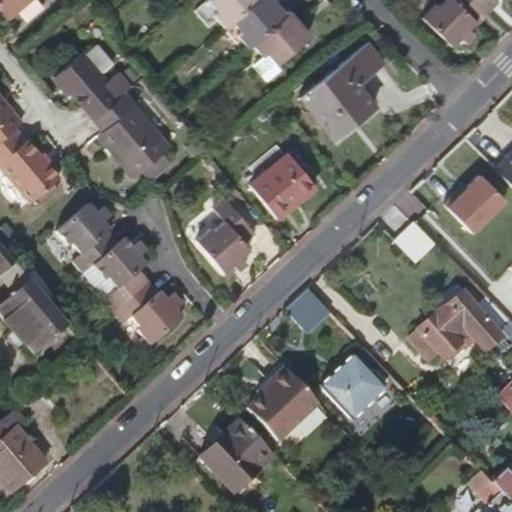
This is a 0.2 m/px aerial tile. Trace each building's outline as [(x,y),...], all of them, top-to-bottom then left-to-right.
[(35,0),(0,0),(0,14),(7,23),(35,0)] [(230,18),(251,0),(208,0),(216,9),(212,12),(222,25),(230,18)] [(285,13),(273,0),(251,0),(230,18),(240,29),(236,32),(246,46),(250,42),(285,13)] [(482,28),(492,17),(475,0),(451,0),(444,8),(441,6),(428,20),(459,50),(465,43),(471,49),(480,40),(473,34),(480,26),(482,28)] [(495,0),(475,0),(492,17),(502,7),(495,0)] [(275,61),(308,33),(288,10),(285,13),(250,42),(261,55),(266,50),(275,61)] [(334,138),(375,105),(358,83),(384,62),(367,42),(300,95),(334,138)] [(83,55),(99,75),(112,65),(96,45),(83,55)] [(83,55),(82,53),(54,75),(81,110),(90,121),(118,98),(105,82),(99,75),(83,55)] [(130,65),(122,72),(131,82),(139,75),(130,65)] [(105,82),(118,98),(123,93),(130,87),(117,72),(105,82)] [(145,76),(137,82),(172,125),(180,119),(145,76)] [(168,149),(123,93),(118,98),(90,121),(100,133),(97,137),(132,179),(139,172),(161,154),(168,149)] [(0,144),(13,133),(21,127),(11,115),(0,101),(0,144)] [(59,184),(28,148),(26,149),(13,133),(0,144),(0,167),(2,166),(34,205),(37,202),(53,189),(59,184)] [(193,137),(184,145),(193,156),(203,148),(193,137)] [(511,149),(494,167),(511,185),(511,149)] [(315,186),(286,153),(248,185),(277,218),(315,186)] [(171,166),(161,154),(139,172),(149,184),(171,166)] [(471,232),(504,199),(479,174),(467,186),(459,194),(456,191),(443,203),(471,232)] [(464,183),(456,191),(459,194),(467,186),(464,183)] [(53,189),(37,202),(43,209),(59,195),(53,189)] [(253,231),(224,197),(211,208),(223,221),(211,231),(209,229),(194,242),(221,274),(230,266),(235,273),(246,264),(241,257),(249,250),(241,241),(253,231)] [(116,243),(107,231),(109,229),(102,221),(108,216),(101,208),(95,212),(89,204),(58,230),(69,244),(72,242),(83,254),(73,262),(82,272),(90,265),(116,243)] [(434,243),(414,222),(394,241),(415,262),(434,243)] [(0,233),(0,246),(2,249),(14,239),(6,229),(0,233)] [(147,282),(137,270),(145,265),(137,255),(143,251),(135,242),(129,247),(122,238),(116,243),(90,265),(102,279),(106,276),(116,287),(102,299),(112,311),(147,282)] [(47,301),(2,249),(0,246),(0,273),(6,269),(21,286),(0,303),(0,316),(32,355),(67,325),(47,301)] [(90,265),(82,272),(80,274),(102,299),(116,287),(106,276),(102,279),(90,265)] [(230,266),(221,274),(226,280),(235,273),(230,266)] [(172,308),(179,303),(170,292),(164,297),(157,290),(155,292),(147,282),(112,311),(121,322),(131,315),(139,325),(137,327),(150,342),(180,317),(172,308)] [(308,332),(330,312),(307,288),(286,308),(308,332)] [(476,309),(462,291),(418,329),(418,330),(438,353),(442,357),(446,354),(469,334),(476,341),(482,349),(499,334),(498,332),(476,309)] [(476,309),(498,332),(501,329),(511,340),(511,323),(488,298),(476,309)] [(438,353),(418,330),(407,339),(427,362),(438,353)] [(469,334),(446,354),(452,362),(476,341),(469,334)] [(350,419),(383,389),(352,355),(319,386),(350,419)] [(101,366),(93,372),(100,381),(108,376),(101,366)] [(277,442),(318,403),(284,366),(266,384),(270,388),(260,397),(247,409),(277,442)] [(260,397),(270,388),(266,384),(256,393),(260,397)] [(44,463),(15,428),(24,420),(15,408),(0,420),(0,480),(9,492),(44,463)] [(234,491),(273,454),(240,420),(223,435),(226,439),(204,460),(234,491)] [(511,477),(505,470),(491,482),(500,491),(507,499),(511,503),(511,502),(511,477)] [(488,503),(500,491),(491,482),(481,472),(469,484),(488,503)] [(507,499),(500,491),(488,503),(495,511),(507,499)] [(511,511),(511,503),(507,499),(495,511),(494,511),(511,511)]
